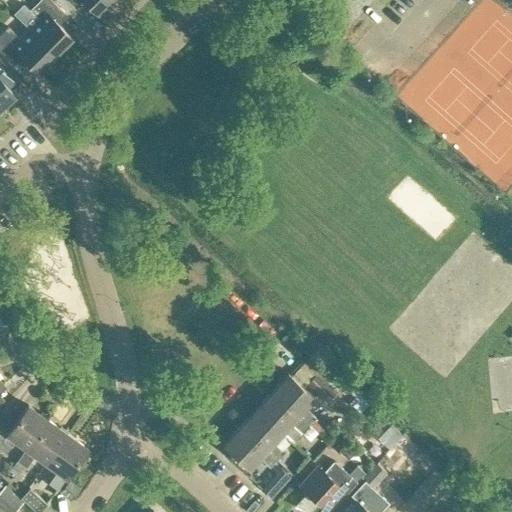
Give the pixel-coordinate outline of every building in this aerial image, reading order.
[(29,28),(55,55),(72,38),(56,21),(64,13),(51,0),(39,0),(29,10),(38,19),(29,28)] [(85,0),(98,12),(109,0),(68,0),(73,4),(77,0),(85,0)] [(55,55),(29,28),(19,38),(8,26),(0,33),(0,50),(13,64),(22,55),(38,72),(55,55)] [(0,65),(0,107),(15,95),(7,86),(15,80),(0,65)] [(337,391),(316,371),(305,383),(326,403),(337,391)] [(273,392),(308,424),(315,417),(305,407),(314,397),(288,373),(271,390),(273,392)] [(308,424),(273,392),(271,390),(256,408),(282,432),(291,422),(301,432),(308,424)] [(26,448),(47,419),(28,404),(11,426),(2,419),(0,421),(0,447),(6,452),(15,440),(26,447),(26,448)] [(276,459),(283,451),(273,442),(282,432),(256,408),(240,425),(276,459)] [(46,462),(67,433),(47,419),(26,448),(26,447),(17,460),(23,465),(26,466),(35,454),(46,462)] [(276,459),(240,425),(223,443),(250,467),(259,457),(269,466),(276,459)] [(67,433),(46,462),(57,470),(48,483),(57,489),(87,447),(67,433)] [(17,460),(9,470),(16,475),(23,465),(17,460)] [(357,481),(366,473),(356,464),(348,473),(334,461),(324,471),(317,465),(300,485),(318,502),(311,509),(314,511),(328,511),(348,490),(357,481)] [(357,481),(348,490),(358,499),(345,511),(372,511),(381,503),(368,492),(387,472),(376,462),(366,473),(357,481)] [(5,485),(0,490),(0,511),(13,511),(23,501),(5,485)] [(37,511),(39,511),(47,504),(30,487),(21,497),(37,511)]
